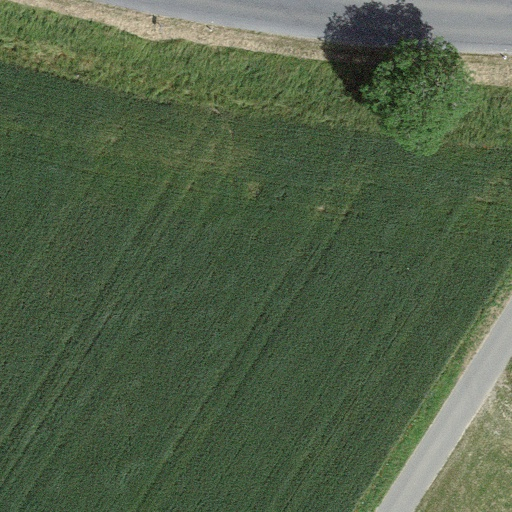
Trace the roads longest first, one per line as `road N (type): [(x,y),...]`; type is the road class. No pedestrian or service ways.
road 1 (tertiary): [(511,23),(255,0)]
road 2 (unclassified): [(394,511),(511,330)]
